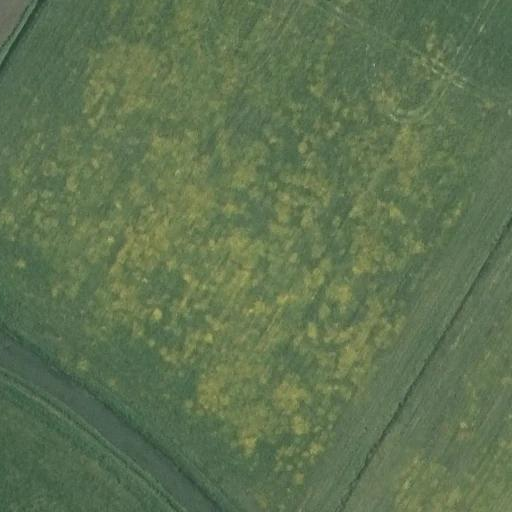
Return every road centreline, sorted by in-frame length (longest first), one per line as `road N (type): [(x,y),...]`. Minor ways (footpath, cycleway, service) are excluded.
road 1 (track): [(0,311),(89,375),(238,511)]
road 2 (track): [(157,511),(0,380)]
